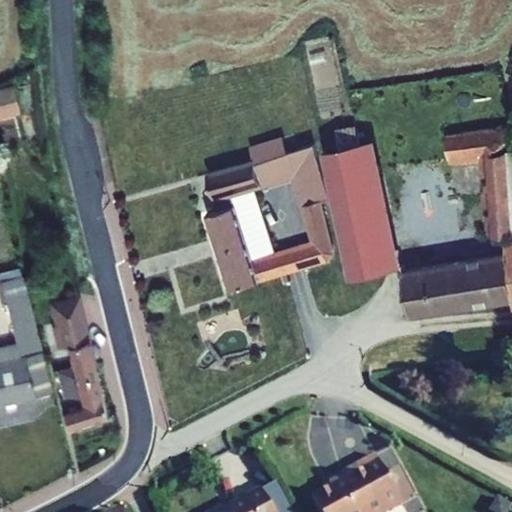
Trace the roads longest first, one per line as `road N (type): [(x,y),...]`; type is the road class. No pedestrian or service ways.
road 1 (residential): [(53,511),(124,468),(139,427),(69,121),(60,0)]
road 2 (track): [(137,445),(175,443),(276,389),(306,382),(344,388),(511,482)]
